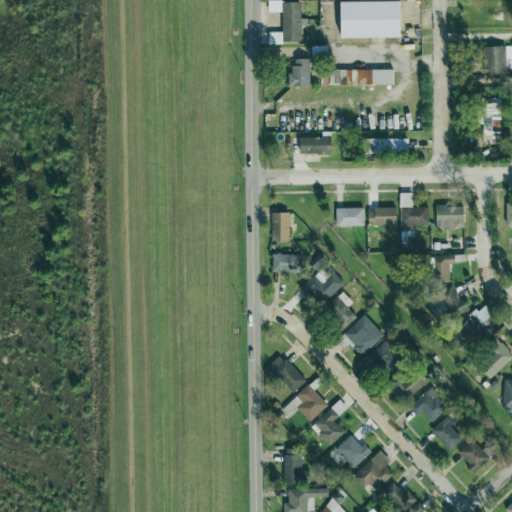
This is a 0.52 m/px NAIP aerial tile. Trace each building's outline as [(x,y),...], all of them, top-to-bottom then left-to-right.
[(265,12),(278,12),(279,42),(297,41),(297,26),(304,26),(304,18),(297,18),(297,1),(265,1),(265,12)] [(394,37),(394,1),(333,1),(333,38),(394,37)] [(278,31),(264,32),(265,44),(279,44),(278,31)] [(511,46),(480,47),(481,75),(503,74),(503,68),(509,68),(509,58),(511,58),(511,46)] [(286,86),(306,86),(306,58),(291,59),(291,66),(286,66),(286,86)] [(391,69),(324,70),(324,85),(391,84),(391,69)] [(479,124),(478,143),(497,144),(498,102),(473,101),(472,124),(479,124)] [(327,154),(328,137),(295,137),(295,153),(327,154)] [(405,138),(360,138),(360,153),(404,153),(405,138)] [(399,237),(412,237),(412,224),(426,224),(426,207),(410,207),(410,193),(397,193),(399,237)] [(459,205),(433,205),(433,229),(460,229),(459,205)] [(511,228),(511,205),(503,205),(502,228),(511,228)] [(361,207),(332,208),(333,226),(361,225),(361,207)] [(393,209),(364,209),(365,225),(385,225),(385,233),(393,233),(393,209)] [(268,241),(286,240),(285,212),(267,212),(268,241)] [(288,254),(269,253),(268,272),(288,272),(288,254)] [(450,264),(450,255),(430,255),(430,266),(431,266),(431,283),(446,283),(446,264),(450,264)] [(322,279),(315,271),(302,283),(320,302),(341,283),(330,271),(322,279)] [(465,309),(460,299),(456,301),(449,286),(435,293),(438,301),(428,306),(436,323),(465,309)] [(336,331),(353,317),(344,306),(349,303),(340,291),(318,308),(336,331)] [(482,320),(488,317),(485,310),(446,328),(456,349),(489,334),(482,320)] [(357,357),(380,335),(361,314),(337,337),(357,357)] [(511,355),(495,340),(471,363),(488,379),(511,355)] [(380,376),(398,359),(382,341),(363,358),(380,376)] [(264,366),(289,394),(303,381),(277,354),(264,366)] [(425,381),(411,365),(389,385),(403,400),(425,381)] [(295,410),(307,422),(325,404),(304,385),(279,412),(287,419),(295,410)] [(418,411),(429,422),(444,408),(425,389),(405,408),(413,416),(418,411)] [(343,407),(336,400),(308,427),(326,446),(341,432),(329,420),(343,407)] [(460,439),(448,426),(453,421),(446,413),(428,431),(447,451),(460,439)] [(367,453),(349,434),(332,449),(350,468),(367,453)] [(470,473),(486,458),(469,439),(453,453),(470,473)] [(366,483),(373,491),(390,475),(382,465),(387,461),(378,451),(349,476),(360,488),(366,483)] [(281,453),(281,481),(298,481),(299,453),(281,453)] [(395,511),(400,511),(412,500),(391,481),(377,495),(395,511)] [(285,489),(285,502),(280,502),(280,511),(304,511),(305,497),(326,497),(326,489),(285,489)] [(511,511),(511,498),(501,509),(503,511),(511,511)] [(342,511),(331,500),(318,511),(342,511)] [(406,511),(423,511),(414,503),(406,511)]
